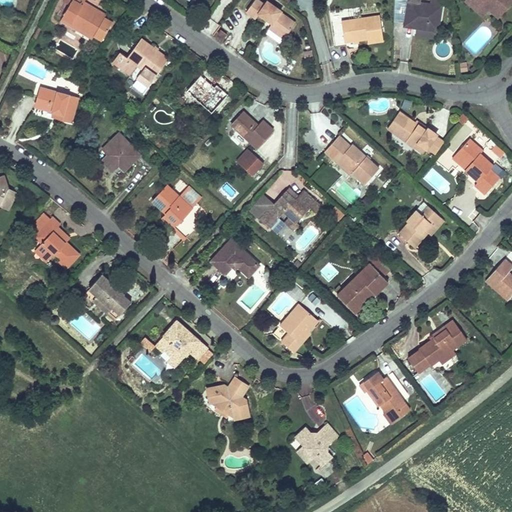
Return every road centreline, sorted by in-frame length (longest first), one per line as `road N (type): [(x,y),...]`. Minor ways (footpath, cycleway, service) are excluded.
road 1 (residential): [(0,145),(60,184),(261,363),(290,376),(339,361),(439,288),(511,209)]
road 2 (residential): [(491,89),(453,92),(380,80),(281,93),(143,0)]
road 3 (unclassified): [(511,372),(321,511)]
